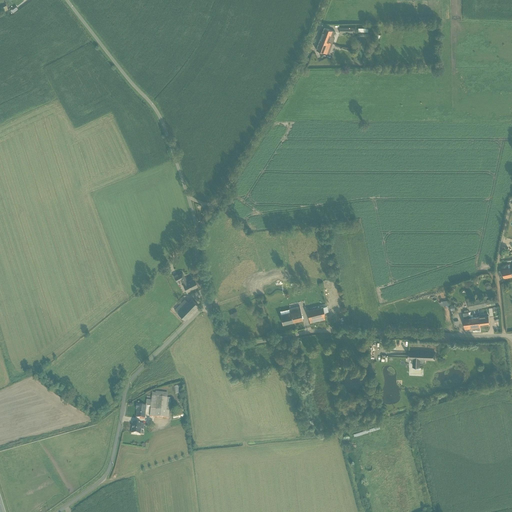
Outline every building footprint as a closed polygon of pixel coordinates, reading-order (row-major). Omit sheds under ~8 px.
[(324,28),(320,39),(332,44),(336,33),(324,28)] [(315,49),(327,54),(332,44),(320,39),(315,49)] [(504,276),(511,274),(511,266),(502,268),(504,276)] [(186,292),(198,286),(194,278),(187,282),(182,271),(173,275),(176,281),(180,279),(186,292)] [(470,308),(488,304),(486,296),(468,300),(470,308)] [(175,309),(186,318),(199,303),(192,297),(188,301),(185,298),(175,309)] [(310,321),(326,318),(323,305),(308,309),(310,321)] [(230,321),(245,315),(242,306),(227,311),(230,321)] [(281,324),(301,319),(298,306),(278,311),(281,324)] [(476,326),(489,325),(488,315),(476,316),(476,326)] [(476,326),(476,316),(464,317),(465,327),(476,326)] [(418,367),(418,359),(435,360),(435,351),(405,350),(405,359),(411,359),(411,367),(418,367)] [(150,415),(169,418),(171,397),(168,397),(168,392),(156,390),(156,393),(152,392),(152,399),(147,399),(146,405),(151,405),(150,415)] [(135,418),(144,419),(145,406),(136,405),(135,418)] [(132,423),(131,434),(140,434),(141,423),(132,423)]
